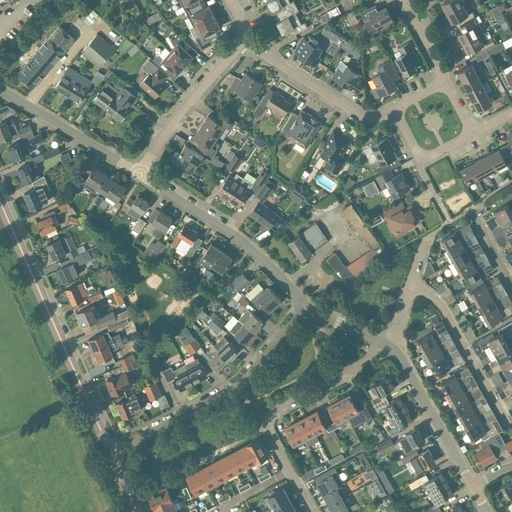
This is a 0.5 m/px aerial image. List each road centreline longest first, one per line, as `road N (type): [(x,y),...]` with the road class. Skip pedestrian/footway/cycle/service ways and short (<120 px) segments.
road 1 (tertiary): [(110,455),(0,202)]
road 2 (residential): [(110,455),(249,376),(305,304)]
road 3 (residential): [(312,511),(266,421),(387,345)]
road 4 (residential): [(305,304),(250,246),(139,176)]
road 5 (residential): [(394,109),(357,116),(241,42)]
road 6 (residential): [(139,176),(185,105),(241,42)]
road 7 (residential): [(504,421),(442,308),(409,287)]
road 8 (residential): [(472,487),(387,345)]
road 9 (residential): [(139,176),(0,89)]
